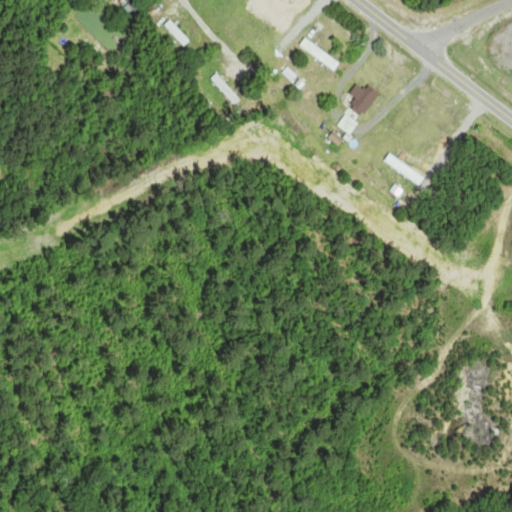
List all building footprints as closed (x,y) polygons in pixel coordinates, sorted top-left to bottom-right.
[(252,9),(286,33),(290,26),(256,2),(252,9)] [(166,26),(184,45),(189,41),(171,21),(166,26)] [(335,71),(340,64),(306,39),(301,46),(335,71)] [(212,80),(235,105),(240,101),(217,75),(212,80)] [(350,135),(359,125),(346,116),(338,126),(350,135)] [(386,162),(420,186),(425,179),(391,155),(386,162)]
